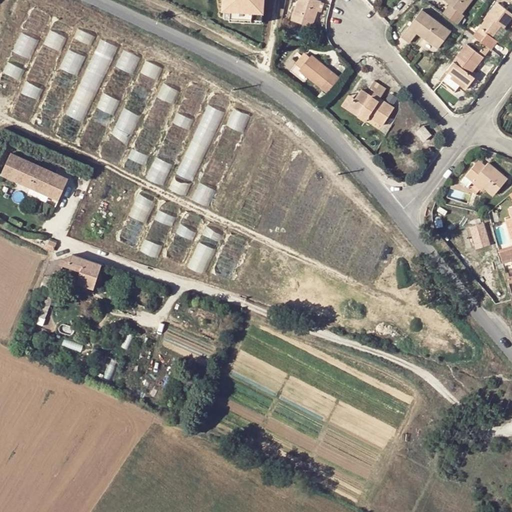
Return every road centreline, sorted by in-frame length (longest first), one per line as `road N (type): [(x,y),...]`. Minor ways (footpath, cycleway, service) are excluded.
road 1 (tertiary): [(95,0),(297,105),(397,217)]
road 2 (tertiary): [(397,217),(511,353)]
road 3 (residential): [(461,139),(356,25)]
